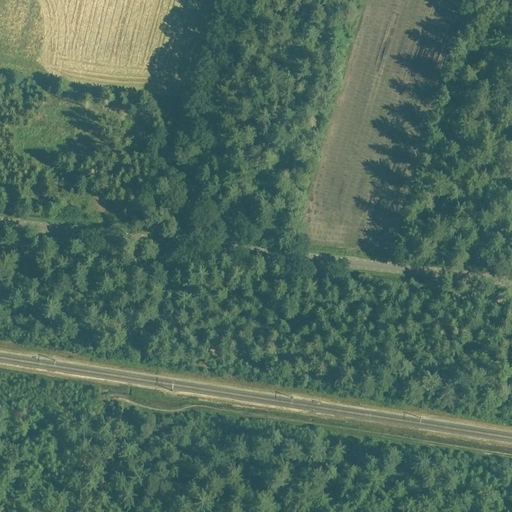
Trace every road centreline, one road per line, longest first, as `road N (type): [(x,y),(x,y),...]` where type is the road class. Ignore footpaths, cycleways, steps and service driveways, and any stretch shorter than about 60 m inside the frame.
road 1 (track): [(70,511),(101,402),(511,459)]
road 2 (tertiary): [(511,280),(0,218)]
